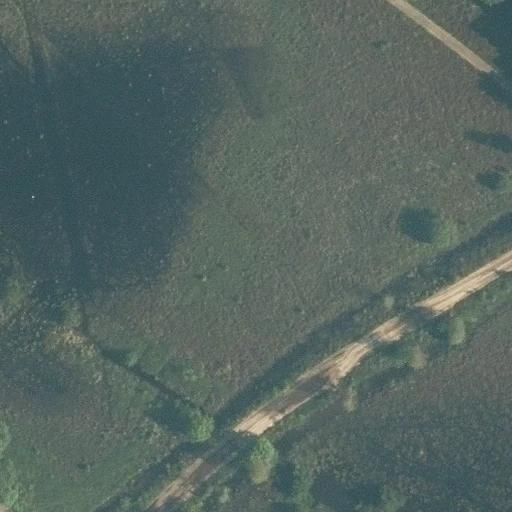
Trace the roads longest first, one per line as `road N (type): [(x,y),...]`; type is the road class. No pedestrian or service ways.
road 1 (track): [(163,511),(284,398),(511,258)]
road 2 (track): [(511,93),(388,0)]
